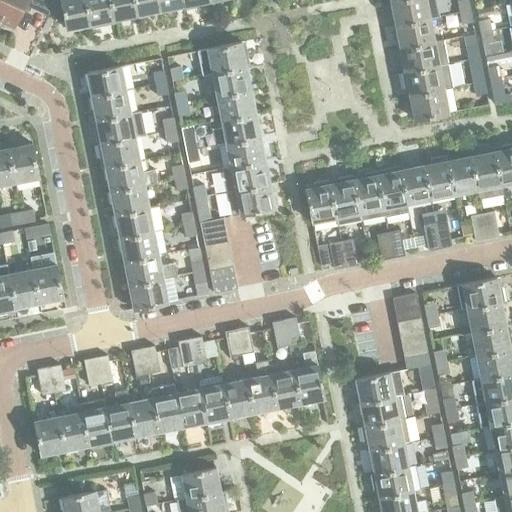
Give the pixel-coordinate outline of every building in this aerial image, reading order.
[(54,4),(52,0),(0,0),(0,20),(13,26),(24,3),(49,14),(54,4)] [(61,0),(67,28),(91,23),(86,0),(61,0)] [(86,0),(91,23),(114,19),(110,0),(86,0)] [(110,0),(114,19),(137,14),(134,0),(110,0)] [(134,0),(137,14),(161,9),(159,0),(134,0)] [(183,0),(159,0),(161,9),(184,5),(183,0)] [(390,0),(395,23),(430,16),(426,0),(390,0)] [(457,0),(456,0),(458,10),(469,8),(467,0),(457,0)] [(469,8),(458,10),(461,23),(472,21),(469,8)] [(395,23),(400,46),(434,39),(430,16),(395,23)] [(477,20),(479,31),(490,29),(488,18),(477,20)] [(490,29),(479,31),(482,44),(493,42),(490,29)] [(404,70),(439,63),(447,62),(442,38),(434,39),(400,46),(404,70)] [(213,71),(247,64),(242,40),(208,47),(213,71)] [(466,47),(467,58),(479,55),(477,45),(466,47)] [(479,55),(467,58),(470,71),(481,69),(479,55)] [(404,70),(409,94),(444,87),(439,63),(404,70)] [(88,71),(93,96),(127,89),(122,64),(88,71)] [(213,71),(218,95),(251,88),(247,64),(213,71)] [(490,78),(501,76),(499,64),(487,67),(490,78)] [(180,65),(169,68),(171,80),(182,77),(180,65)] [(152,71),(154,83),(165,81),(163,69),(152,71)] [(492,90),(493,90),(503,88),(501,76),(490,78),(492,90)] [(475,94),(486,92),(487,92),(485,79),(473,82),(475,94)] [(165,81),(154,83),(156,95),(168,93),(165,81)] [(449,111),(444,87),(409,94),(414,118),(449,111)] [(222,119),(256,112),(251,88),(218,95),(222,119)] [(93,96),(97,119),(132,112),(127,89),(93,96)] [(175,104),(186,101),(184,90),(172,92),(175,104)] [(189,113),(186,101),(175,104),(177,116),(189,113)] [(97,143),(97,144),(149,134),(145,114),(133,117),(132,112),(97,119),(102,142),(97,143)] [(227,142),(260,135),(256,112),(222,119),(227,142)] [(161,119),(163,131),(175,128),(172,117),(161,119)] [(175,128),(163,131),(166,142),(177,140),(175,128)] [(104,156),(106,166),(141,159),(137,140),(150,138),(149,134),(97,144),(100,157),(104,156)] [(231,165),(265,158),(260,135),(227,142),(231,165)] [(184,150),(195,148),(193,137),(182,140),(184,150)] [(33,142),(8,147),(15,181),(40,176),(33,142)] [(502,183),(511,181),(511,146),(495,149),(502,183)] [(8,147),(0,148),(0,183),(15,181),(8,147)] [(198,160),(195,148),(184,150),(187,163),(198,160)] [(495,149),(471,154),(478,188),(502,183),(495,149)] [(454,193),(478,188),(471,154),(448,159),(454,193)] [(227,190),(269,182),(265,158),(231,165),(236,188),(227,190)] [(106,166),(111,189),(158,180),(156,171),(144,174),(141,159),(106,166)] [(448,159),(424,163),(431,197),(454,193),(448,159)] [(401,168),(407,202),(431,197),(424,163),(401,168)] [(171,166),(173,177),(184,175),(182,164),(171,166)] [(401,168),(377,172),(385,216),(409,211),(407,202),(401,168)] [(353,177),(360,211),(362,219),(383,215),(384,216),(385,216),(377,172),(353,177)] [(184,175),(173,177),(176,189),(186,187),(184,175)] [(329,182),(336,215),(338,224),(362,219),(360,211),(353,177),(329,182)] [(111,189),(115,212),(150,206),(147,189),(159,187),(158,180),(111,189)] [(271,211),(271,207),(278,205),(276,192),(272,193),(269,182),(227,190),(232,214),(258,209),(259,213),(271,211)] [(312,220),(336,215),(329,182),(305,186),(312,220)] [(196,197),(206,194),(204,184),(194,186),(196,197)] [(210,218),(206,194),(196,197),(200,220),(210,218)] [(115,212),(120,237),(155,230),(150,206),(115,212)] [(20,211),(22,221),(34,219),(32,208),(20,211)] [(487,237),(499,235),(494,210),(482,212),(487,237)] [(0,226),(22,221),(20,211),(0,214),(0,226)] [(180,213),(182,225),(193,223),(191,211),(180,213)] [(487,237),(482,212),(470,214),(475,240),(487,237)] [(203,233),(226,229),(224,216),(210,218),(200,220),(203,233)] [(435,221),(440,247),(452,245),(447,219),(435,221)] [(440,247),(435,221),(423,224),(425,234),(414,237),(415,246),(427,244),(428,249),(440,247)] [(193,223),(182,225),(184,237),(195,234),(193,223)] [(39,236),(36,225),(23,227),(26,238),(39,236)] [(388,230),(393,256),(404,254),(404,249),(415,246),(414,237),(402,239),(399,228),(388,230)] [(228,240),(226,229),(203,233),(205,245),(228,240)] [(11,230),(0,231),(0,234),(2,243),(13,241),(11,230)] [(120,237),(125,260),(159,253),(155,230),(120,237)] [(393,256),(388,230),(376,233),(381,258),(393,256)] [(341,240),(346,265),(357,263),(353,237),(341,240)] [(231,251),(229,240),(205,245),(207,256),(231,251)] [(346,265),(341,240),(329,242),(334,267),(346,265)] [(192,272),(203,269),(198,246),(187,248),(192,272)] [(318,251),(321,264),(328,263),(325,249),(318,251)] [(233,263),(231,251),(207,256),(210,267),(233,263)] [(129,284),(164,277),(176,275),(174,263),(161,265),(159,253),(125,260),(129,284)] [(32,267),(39,301),(63,296),(57,262),(32,267)] [(0,308),(15,306),(8,272),(7,263),(0,264),(0,308)] [(235,274),(233,263),(210,267),(212,278),(235,274)] [(32,267),(8,272),(15,306),(39,301),(32,267)] [(197,295),(208,293),(203,269),(192,272),(197,295)] [(237,285),(235,274),(212,279),(214,290),(237,285)] [(467,307),(501,300),(505,299),(502,285),(498,286),(496,277),(497,276),(497,275),(456,283),(460,306),(466,305),(467,307)] [(129,284),(134,307),(168,301),(164,277),(129,284)] [(416,291),(392,296),(395,308),(418,304),(416,291)] [(467,307),(471,330),(505,323),(501,300),(467,307)] [(426,315),(438,313),(435,301),(424,303),(426,315)] [(418,304),(395,308),(397,320),(421,315),(418,304)] [(438,313),(426,315),(428,327),(440,325),(438,313)] [(421,315),(397,320),(399,331),(423,327),(421,315)] [(283,318),(288,344),(300,341),(295,316),(283,318)] [(288,344),(283,318),(271,320),(276,346),(288,344)] [(476,354),(510,347),(511,346),(511,342),(508,323),(505,323),(471,330),(476,354)] [(253,351),(248,325),(236,328),(241,353),(253,351)] [(423,327),(399,331),(402,344),(425,339),(423,327)] [(241,353),(236,328),(224,330),(229,356),(241,353)] [(189,337),(194,363),(206,360),(200,335),(189,337)] [(194,363),(189,337),(178,339),(179,347),(166,349),(168,359),(181,356),(183,365),(194,363)] [(425,339),(402,344),(404,356),(428,351),(425,339)] [(142,347),(147,372),(159,370),(154,344),(142,347)] [(147,372),(142,347),(130,349),(135,374),(147,372)] [(476,354),(481,377),(511,371),(511,356),(510,347),(476,354)] [(434,363),(446,360),(444,349),(432,351),(434,363)] [(304,365),(293,367),(300,401),(324,396),(317,362),(316,362),(314,350),(301,352),(304,365)] [(430,362),(428,351),(404,356),(406,367),(430,362)] [(95,356),(100,381),(112,379),(107,353),(95,356)] [(100,381),(95,356),(83,358),(88,384),(100,381)] [(256,375),(245,377),(252,411),(276,406),(269,372),(267,359),(254,362),(256,375)] [(448,372),(446,360),(434,363),(436,374),(448,372)] [(48,365),(53,391),(64,389),(59,363),(48,365)] [(53,391),(48,365),(36,368),(41,393),(53,391)] [(269,372),(276,406),(300,401),(293,367),(269,372)] [(355,378),(360,402),(403,393),(398,369),(355,378)] [(486,401),(511,396),(511,371),(481,377),(476,378),(480,395),(484,394),(486,401)] [(245,377),(222,381),(229,415),(252,411),(245,377)] [(222,381),(199,386),(205,420),(229,415),(222,381)] [(199,386),(175,391),(182,425),(205,420),(199,386)] [(438,411),(434,388),(423,390),(427,413),(438,411)] [(116,403),(104,405),(111,439),(134,434),(125,390),(114,392),(116,403)] [(158,429),(151,396),(128,400),(126,390),(125,390),(134,434),(158,429)] [(175,391),(151,396),(158,429),(182,425),(175,391)] [(360,426),(404,417),(399,394),(403,393),(360,402),(365,425),(360,426)] [(443,410),(455,408),(452,396),(441,398),(443,410)] [(480,427),(490,425),(511,420),(511,396),(486,401),(475,404),(480,427)] [(111,439),(104,405),(81,410),(88,444),(111,439)] [(68,412),(58,414),(64,448),(88,444),(81,410),(80,410),(79,406),(68,408),(68,412)] [(457,419),(455,408),(443,410),(446,422),(457,419)] [(64,448),(58,414),(35,419),(41,453),(64,448)] [(404,417),(360,426),(363,440),(367,439),(369,449),(404,442),(409,441),(404,417)] [(511,420),(490,425),(495,448),(511,444),(511,420)] [(430,425),(432,436),(443,434),(441,422),(430,425)] [(443,434),(432,436),(435,448),(446,446),(443,434)] [(408,465),(404,442),(369,449),(374,472),(408,465)] [(453,457),(464,454),(462,443),(451,445),(453,457)] [(511,444),(495,448),(500,472),(511,469),(511,444)] [(467,466),(464,454),(453,457),(455,469),(467,466)] [(378,495),(413,489),(419,487),(414,464),(408,465),(374,472),(370,473),(375,496),(378,495)] [(181,472),(186,497),(221,490),(216,465),(181,472)] [(511,469),(500,472),(504,495),(511,493),(511,469)] [(439,472),(441,483),(453,481),(451,470),(439,472)] [(453,481),(441,483),(443,495),(455,493),(453,481)] [(61,495),(64,511),(100,511),(95,489),(61,495)] [(381,511),(421,511),(426,511),(424,499),(415,501),(413,489),(378,495),(381,511)] [(464,503),(475,501),(473,489),(461,492),(464,503)] [(154,490),(143,492),(146,504),(157,502),(154,490)] [(189,511),(225,511),(221,490),(186,497),(189,511)] [(496,511),(511,511),(511,493),(504,495),(494,497),(496,511)] [(129,508),(140,506),(137,494),(127,496),(129,508)] [(465,511),(477,511),(475,501),(464,503),(465,511)]
